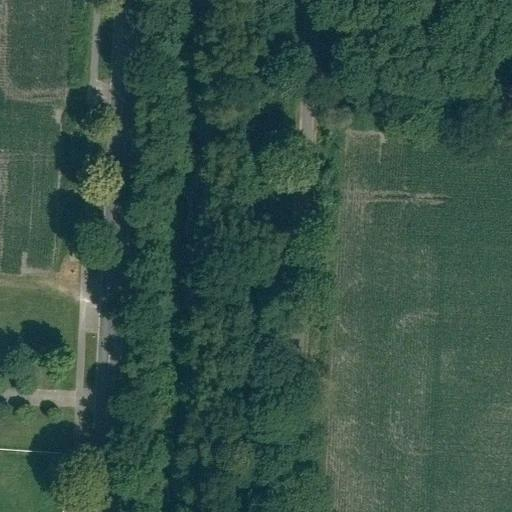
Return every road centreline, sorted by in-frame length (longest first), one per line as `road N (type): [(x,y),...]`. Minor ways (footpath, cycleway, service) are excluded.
road 1 (unclassified): [(310,0),(286,511)]
road 2 (tertiary): [(102,511),(126,0)]
road 3 (track): [(306,82),(511,92)]
